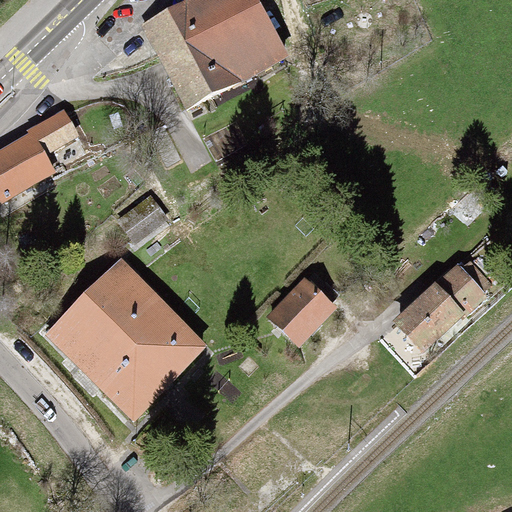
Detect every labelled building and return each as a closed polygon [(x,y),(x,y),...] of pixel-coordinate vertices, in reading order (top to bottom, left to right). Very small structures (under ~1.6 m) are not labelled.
[(188,0),(143,24),(186,106),(284,55),(255,0),(188,0)] [(64,112),(0,148),(0,194),(4,201),(58,169),(48,151),(77,135),(64,112)] [(154,200),(121,225),(135,244),(168,219),(154,200)] [(433,284),(391,322),(428,361),(470,322),(467,318),(488,299),(458,266),(435,287),(433,284)] [(210,349),(127,269),(55,343),(138,423),(210,349)] [(309,283),(272,320),(298,346),(335,308),(309,283)]
